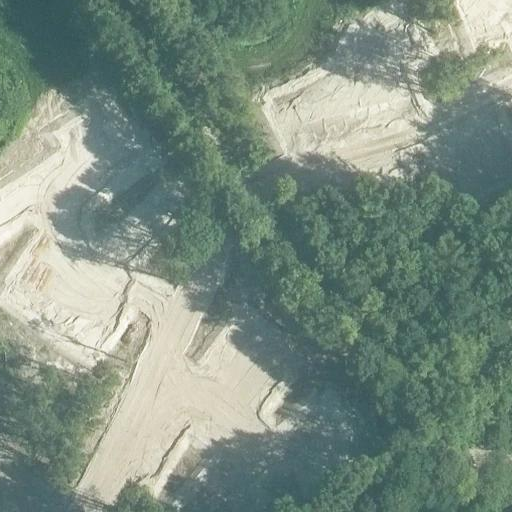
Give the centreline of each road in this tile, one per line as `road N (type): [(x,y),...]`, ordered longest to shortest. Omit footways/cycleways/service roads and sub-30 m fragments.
road 1 (residential): [(181,316),(257,211),(276,198),(469,128),(511,100)]
road 2 (residential): [(49,174),(111,272),(181,316)]
road 3 (residential): [(274,482),(208,426),(148,391)]
road 4 (residential): [(91,511),(148,391)]
